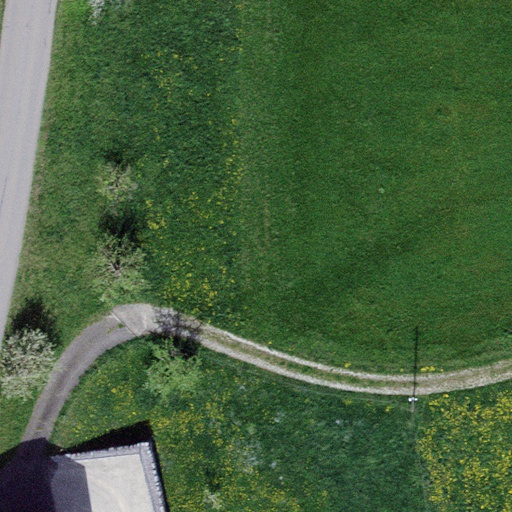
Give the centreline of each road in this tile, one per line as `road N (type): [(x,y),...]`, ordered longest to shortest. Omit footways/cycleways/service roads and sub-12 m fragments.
road 1 (track): [(0,472),(35,480),(84,346),(153,313),(367,382),(511,373)]
road 2 (tertiary): [(30,0),(0,252)]
